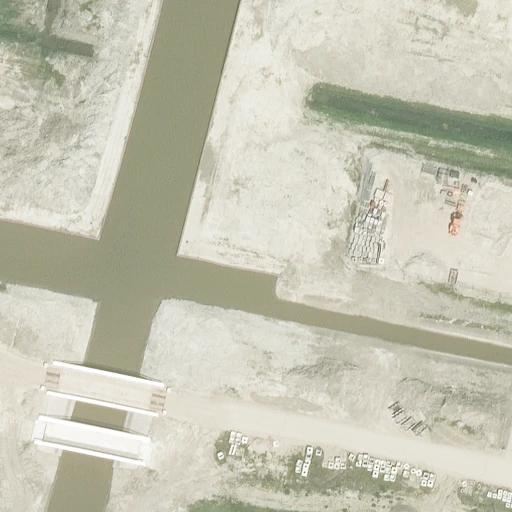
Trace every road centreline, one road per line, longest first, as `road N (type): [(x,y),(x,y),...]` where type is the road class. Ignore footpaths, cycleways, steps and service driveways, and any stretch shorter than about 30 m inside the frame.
road 1 (residential): [(257,0),(225,135),(235,293),(216,413)]
road 2 (tertiary): [(511,474),(216,413)]
road 3 (tertiary): [(216,413),(48,379)]
